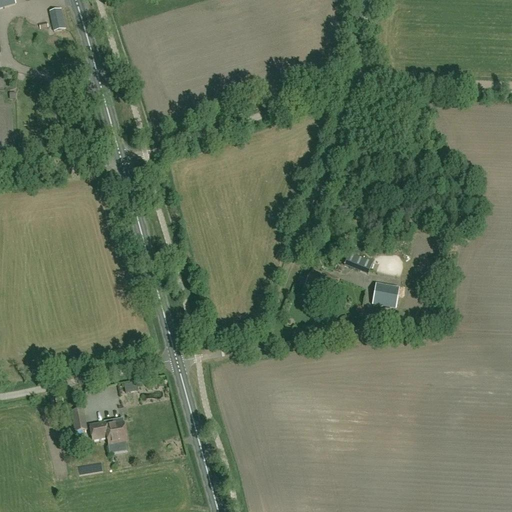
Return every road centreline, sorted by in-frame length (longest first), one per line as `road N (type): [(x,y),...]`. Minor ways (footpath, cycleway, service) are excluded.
road 1 (unclassified): [(121,160),(356,84),(365,0)]
road 2 (primary): [(176,359),(121,160)]
road 3 (track): [(295,255),(356,84)]
road 4 (unclassified): [(0,397),(176,359)]
road 5 (primary): [(121,160),(75,0)]
road 6 (primary): [(218,511),(176,359)]
road 7 (track): [(356,84),(511,86)]
road 8 (unknown): [(260,348),(355,335),(373,280)]
road 9 (track): [(0,181),(121,160)]
